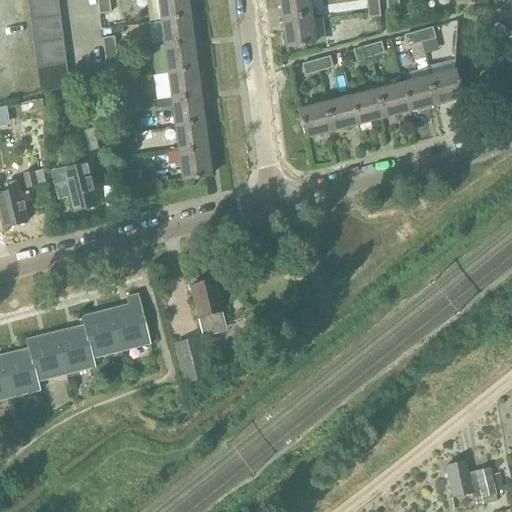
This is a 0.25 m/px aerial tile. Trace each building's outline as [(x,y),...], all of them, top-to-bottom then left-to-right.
[(57,7),(55,0),(26,0),(28,11),(57,7)] [(156,0),(160,23),(188,19),(185,0),(156,0)] [(307,0),(278,0),(281,20),(298,18),(299,23),(310,21),(307,0)] [(396,0),(385,0),(386,11),(397,10),(396,0)] [(455,0),(456,7),(467,7),(467,8),(471,8),(471,6),(484,5),(483,0),(455,0)] [(108,1),(97,2),(99,17),(110,15),(108,1)] [(378,4),(366,5),(368,20),(379,19),(378,4)] [(58,19),(57,7),(28,11),(30,23),(58,19)] [(313,46),(310,21),(299,23),(298,18),(281,20),(285,49),(297,48),(297,49),(302,49),(302,47),(313,46)] [(60,32),(58,19),(30,23),(32,35),(60,32)] [(160,23),(163,47),(174,45),(175,50),(192,48),(188,19),(160,23)] [(434,40),(431,29),(417,33),(420,44),(434,40)] [(32,35),(33,48),(62,44),(60,32),(32,35)] [(420,44),(417,33),(403,37),(406,48),(420,44)] [(103,55),(115,53),(113,39),(102,41),(103,55)] [(63,56),(62,44),(33,48),(35,60),(63,56)] [(383,55),(380,44),(366,48),(369,59),(383,55)] [(195,72),(192,48),(175,50),(174,45),(163,47),(167,75),(195,72)] [(369,59),(366,48),(352,52),(355,63),(369,59)] [(115,53),(103,55),(105,69),(117,68),(115,53)] [(65,68),(63,56),(35,60),(36,72),(65,68)] [(332,70),(328,59),(315,62),(318,74),(332,70)] [(318,74),(315,62),(301,66),(304,77),(318,74)] [(67,80),(65,68),(36,72),(38,84),(67,80)] [(167,75),(170,99),(181,97),(182,103),(199,100),(195,72),(167,75)] [(454,73),(430,79),(433,90),(428,91),(432,108),(461,101),(458,88),(459,88),(458,84),(457,84),(454,73)] [(430,79),(402,86),(408,114),(432,108),(428,91),(433,90),(430,79)] [(68,91),(67,80),(38,84),(39,94),(68,91)] [(402,86),(379,92),(381,103),(376,104),(380,121),(408,114),(402,86)] [(117,92),(119,106),(130,105),(128,91),(117,92)] [(379,92),(350,99),(357,127),(380,121),(376,104),(381,103),(379,92)] [(61,112),(58,93),(48,94),(50,113),(61,112)] [(170,99),(174,128),(202,124),(199,100),(182,103),(181,97),(170,99)] [(350,99),(327,105),(329,116),(325,117),(329,134),(357,127),(350,99)] [(132,119),(130,105),(119,106),(121,121),(132,119)] [(304,140),(329,134),(325,117),(329,116),(327,105),(297,112),(300,123),(299,124),(300,128),(301,127),(304,140)] [(174,128),(177,151),(188,150),(189,155),(206,153),(202,124),(174,128)] [(99,129),(83,132),(88,152),(103,148),(99,129)] [(134,134),(123,135),(125,149),(135,148),(134,134)] [(188,150),(177,151),(181,182),(192,180),(192,181),(197,181),(197,179),(209,178),(206,153),(189,155),(188,150)] [(88,165),(64,171),(66,180),(65,180),(66,182),(53,185),(57,201),(70,198),(73,212),(95,207),(91,192),(95,192),(88,165)] [(138,172),(127,174),(130,188),(141,186),(138,172)] [(32,174),(22,176),(26,189),(36,187),(32,174)] [(5,194),(0,195),(0,222),(2,229),(26,223),(18,192),(17,192),(15,184),(3,186),(5,194)] [(193,288),(190,289),(200,329),(203,341),(224,335),(218,313),(221,313),(213,283),(212,283),(211,279),(192,284),(193,288)] [(127,306),(110,311),(119,348),(130,345),(132,350),(149,345),(136,296),(125,298),(127,306)] [(91,355),(102,352),(103,358),(121,353),(119,348),(110,311),(81,318),(83,327),(91,355)] [(281,335),(284,333),(293,326),(281,311),(270,320),(281,335)] [(83,327),(55,334),(64,371),(75,368),(77,373),(94,369),(91,355),(83,327)] [(66,376),(64,371),(55,334),(25,341),(27,346),(28,350),(35,378),(36,378),(47,375),(48,380),(66,376)] [(172,347),(182,387),(208,381),(198,340),(172,347)] [(28,350),(0,356),(0,359),(9,394),(20,391),(22,396),(39,392),(36,378),(35,378),(28,350)] [(0,401),(11,399),(9,394),(0,359),(0,401)] [(465,463),(445,467),(452,498),(480,492),(481,498),(495,495),(494,492),(502,491),(499,475),(491,476),(489,469),(475,472),(475,474),(470,475),(467,476),(465,463)]
